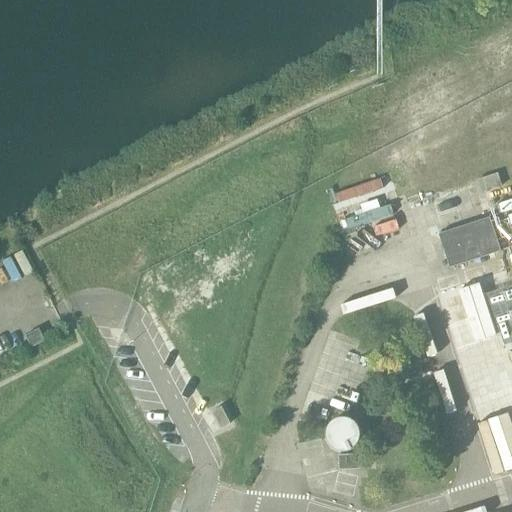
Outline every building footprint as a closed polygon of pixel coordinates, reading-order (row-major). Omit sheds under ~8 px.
[(395,215),(387,192),(335,209),(342,233),(395,215)] [(500,252),(489,218),(438,235),(449,269),(500,252)] [(511,284),(488,293),(506,346),(511,344),(511,284)] [(45,341),(38,329),(25,336),(31,348),(45,341)] [(338,452),(340,452),(342,452),(344,452),(345,452),(347,452),(349,451),(351,450),(352,449),(355,447),(356,446),(357,444),(358,442),(359,439),(359,437),(359,435),(359,433),(359,432),(359,430),(358,428),(357,426),(355,424),(353,422),(352,421),(350,420),(348,419),(346,419),(344,418),(342,418),(339,419),(337,419),(335,420),(333,421),(330,423),(328,426),(327,427),(327,429),(326,431),(326,433),(325,435),(325,436),(326,438),(326,440),(327,442),(328,444),(329,446),(330,447),(332,449),(334,450),(336,451),(338,452)] [(360,469),(359,454),(347,455),(347,452),(345,452),(344,452),(342,452),(340,452),(340,455),(338,455),(339,470),(360,469)]
